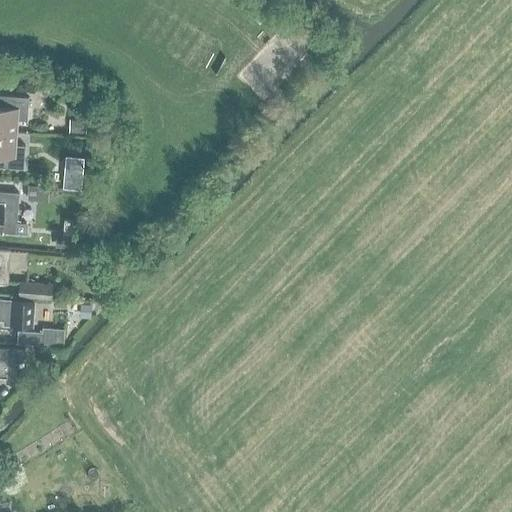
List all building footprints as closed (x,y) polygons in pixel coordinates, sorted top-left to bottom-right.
[(0,131),(14,133),(16,109),(27,110),(28,98),(0,95),(0,131)] [(72,120),(72,133),(85,134),(86,121),(72,120)] [(0,131),(0,167),(23,169),(24,146),(14,145),(14,133),(0,131)] [(65,171),(63,188),(78,190),(80,173),(65,171)] [(27,200),(48,201),(49,187),(28,186),(27,200)] [(0,232),(16,234),(18,194),(0,192),(0,232)] [(61,248),(72,248),(72,236),(61,236),(61,248)] [(0,283),(6,284),(8,251),(0,250),(0,283)] [(52,285),(19,282),(17,297),(51,300),(52,285)] [(0,320),(10,321),(9,325),(32,326),(34,301),(0,299),(0,320)] [(63,329),(42,328),(41,333),(17,332),(17,344),(63,346),(63,329)] [(0,377),(21,379),(23,349),(0,347),(0,377)]
